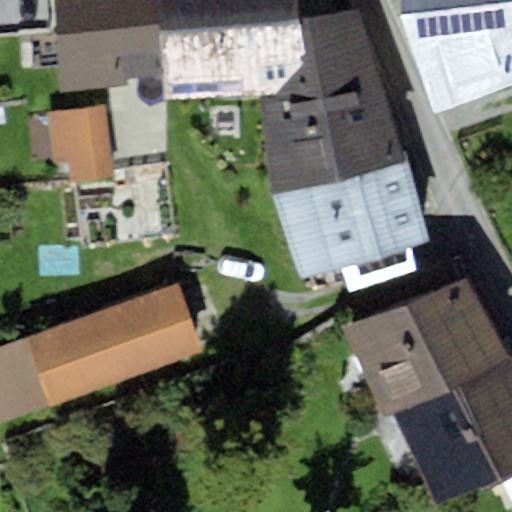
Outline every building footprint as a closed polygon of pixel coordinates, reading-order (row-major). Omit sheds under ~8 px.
[(155,0),(57,0),(64,79),(161,74),(155,0)] [(155,0),(161,74),(162,93),(255,92),(277,90),(302,54),(297,22),(293,0),(155,0)] [(511,0),(399,0),(399,11),(434,107),(511,77),(511,0)] [(316,18),(297,22),(302,54),(277,90),(255,92),(273,189),(404,158),(353,12),(316,18)] [(103,105),(49,112),(54,158),(68,157),(70,176),(111,172),(103,105)] [(404,158),(273,189),(299,279),(341,266),(349,291),(416,269),(408,247),(427,240),(421,218),(404,158)] [(443,285),(343,328),(387,418),(395,415),(511,359),(466,275),(443,285)] [(176,284),(0,346),(0,416),(198,346),(176,284)] [(511,359),(395,415),(436,502),(511,465),(511,359)]
